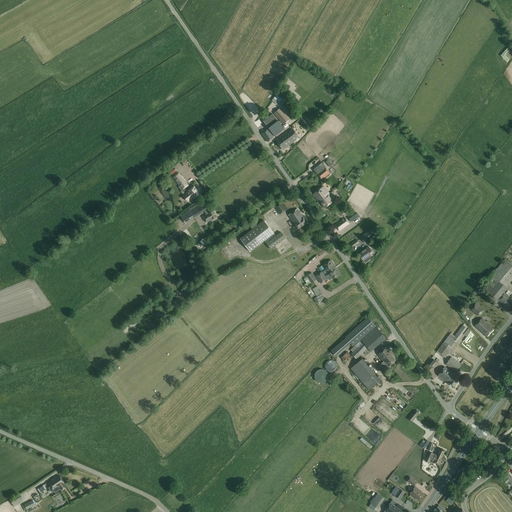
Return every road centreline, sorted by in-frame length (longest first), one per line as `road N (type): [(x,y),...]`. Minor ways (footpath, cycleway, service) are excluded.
road 1 (unclassified): [(448,408),(166,0)]
road 2 (unclassified): [(167,511),(145,494),(0,430)]
